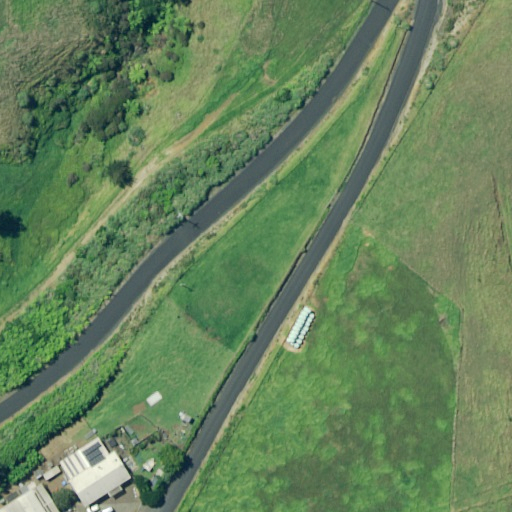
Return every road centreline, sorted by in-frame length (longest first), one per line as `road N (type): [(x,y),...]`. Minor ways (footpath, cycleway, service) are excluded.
road 1 (unclassified): [(0,426),(74,365),(273,162),(343,77),(391,0)]
road 2 (unclassified): [(426,0),(368,138),(170,511)]
